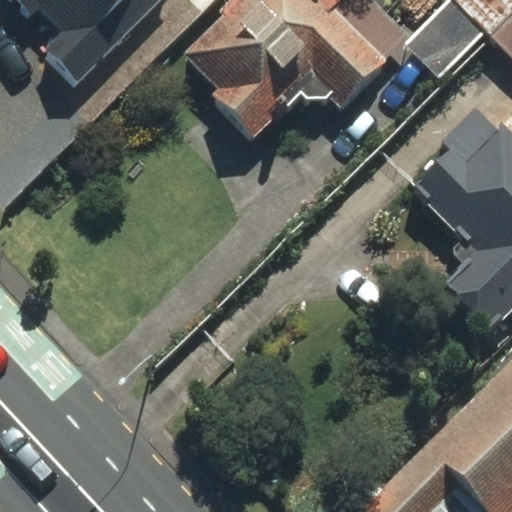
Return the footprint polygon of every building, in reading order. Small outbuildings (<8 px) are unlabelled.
[(0,0),(0,14),(38,52),(27,64),(66,103),(153,15),(146,9),(154,0),(0,0)] [(190,115),(237,164),(295,109),(319,134),(403,54),(351,0),(242,0),(168,71),(200,105),(190,115)] [(511,0),(443,0),(433,10),(511,89),(511,0)] [(511,142),(478,108),(382,204),(453,275),(426,301),(476,351),(511,315),(511,142)] [(511,511),(511,356),(352,511),(511,511)]
